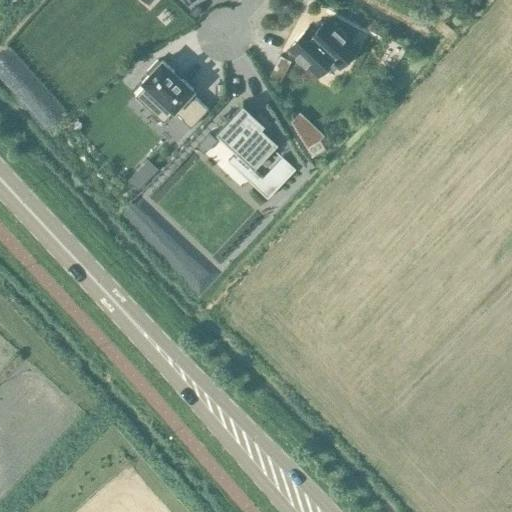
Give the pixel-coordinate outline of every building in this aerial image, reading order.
[(308,25),(289,46),(296,53),(295,54),(306,64),(307,63),(318,73),(331,59),(334,62),(335,61),(339,65),(341,64),(357,46),(345,35),(347,32),(339,24),(336,27),(332,23),(326,18),(314,30),(308,25)] [(285,56),(271,71),(268,76),(280,82),(291,60),(285,56)] [(146,83),(135,94),(163,120),(174,109),(183,117),(182,118),(191,126),(208,107),(196,96),(194,97),(189,93),(193,88),(162,59),(160,61),(157,58),(146,70),(150,72),(143,80),(146,83)] [(243,102),(216,131),(254,166),(278,140),(262,125),(265,122),(257,115),(243,102)] [(326,147),(320,138),(324,133),(300,110),(290,120),(312,156),(326,147)] [(197,145),(204,152),(218,138),(210,131),(197,145)] [(282,155),(255,184),(268,197),(296,168),(282,155)]
